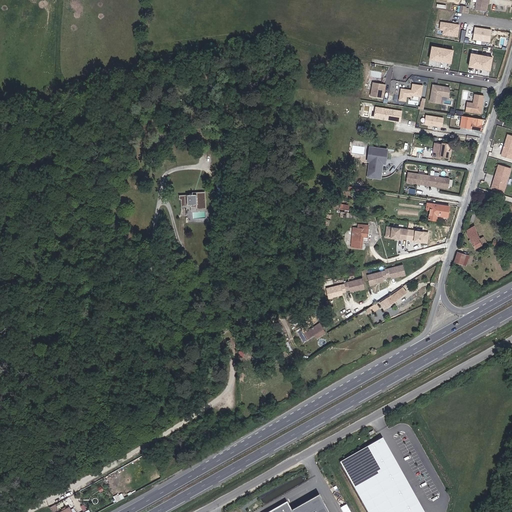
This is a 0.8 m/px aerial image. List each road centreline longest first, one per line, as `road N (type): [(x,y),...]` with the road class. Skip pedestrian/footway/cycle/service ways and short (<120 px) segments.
road 1 (trunk): [(157,511),(511,310)]
road 2 (residential): [(204,511),(508,340)]
road 3 (trunk): [(347,385),(128,511)]
road 4 (residential): [(511,58),(441,288)]
road 5 (trunk): [(511,292),(347,385)]
road 6 (trunk): [(441,288),(419,338),(347,385)]
